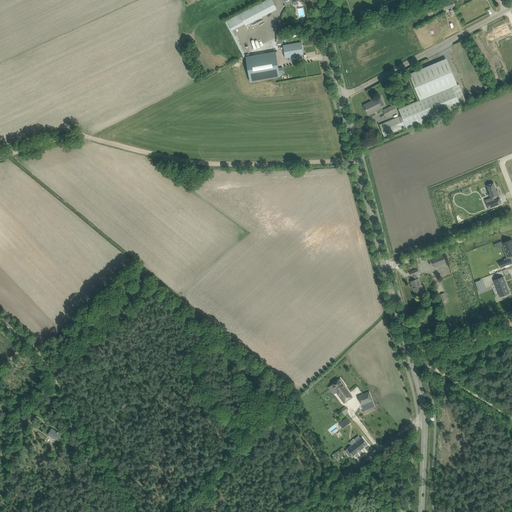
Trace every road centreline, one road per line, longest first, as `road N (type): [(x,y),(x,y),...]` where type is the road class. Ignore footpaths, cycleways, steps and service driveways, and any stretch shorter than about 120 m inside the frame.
road 1 (track): [(0,155),(74,133),(191,164),(363,157)]
road 2 (track): [(135,511),(38,349),(0,316)]
road 3 (unclassified): [(340,94),(511,7)]
road 4 (secondary): [(384,267),(340,94)]
road 5 (unclassified): [(293,511),(424,419)]
road 6 (secondary): [(424,419),(384,267)]
road 7 (residential): [(384,267),(511,218)]
